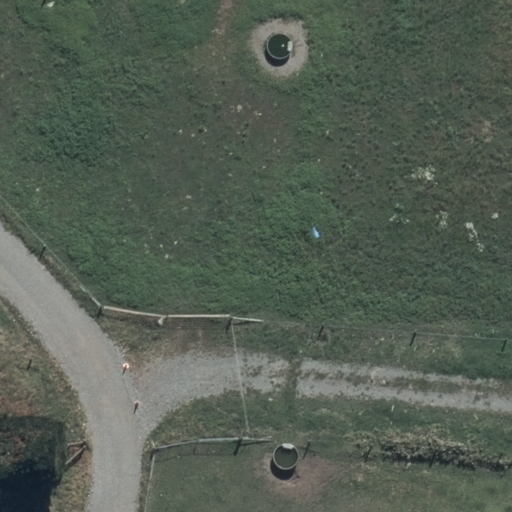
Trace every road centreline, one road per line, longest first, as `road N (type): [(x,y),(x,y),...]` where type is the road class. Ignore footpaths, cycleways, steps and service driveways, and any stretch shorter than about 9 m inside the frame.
road 1 (track): [(105,393),(196,363),(344,370),(511,396)]
road 2 (track): [(109,511),(121,449),(95,359),(0,256)]
